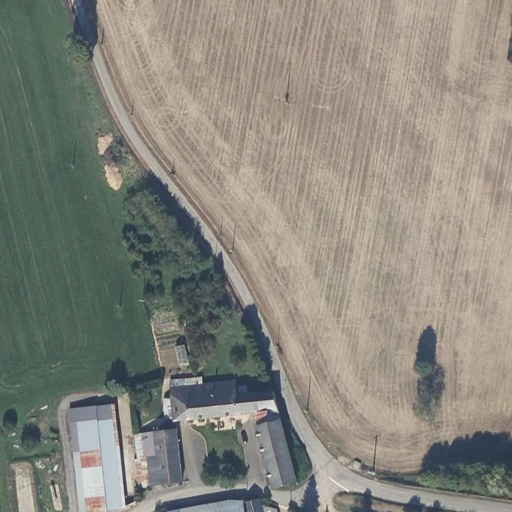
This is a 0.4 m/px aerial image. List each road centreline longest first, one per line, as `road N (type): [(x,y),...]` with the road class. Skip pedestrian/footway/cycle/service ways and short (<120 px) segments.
road 1 (unclassified): [(332,471),(299,421),(220,248),(108,94),(74,0)]
road 2 (unclassified): [(132,511),(223,485),(307,491),(332,471)]
road 3 (unclassified): [(511,511),(373,489),(332,471)]
